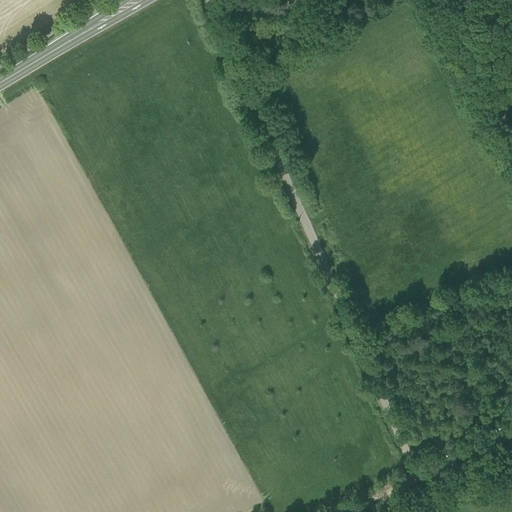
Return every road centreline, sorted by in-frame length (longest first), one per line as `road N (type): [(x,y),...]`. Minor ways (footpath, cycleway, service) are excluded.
road 1 (unclassified): [(419,477),(206,0)]
road 2 (secondary): [(137,0),(0,82)]
